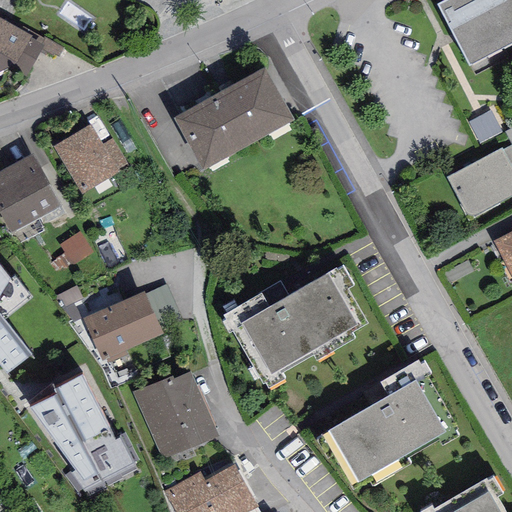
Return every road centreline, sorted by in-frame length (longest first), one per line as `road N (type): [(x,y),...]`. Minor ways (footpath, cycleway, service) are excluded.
road 1 (residential): [(511,434),(275,10)]
road 2 (residential): [(302,511),(236,423),(198,293),(202,225),(109,83)]
